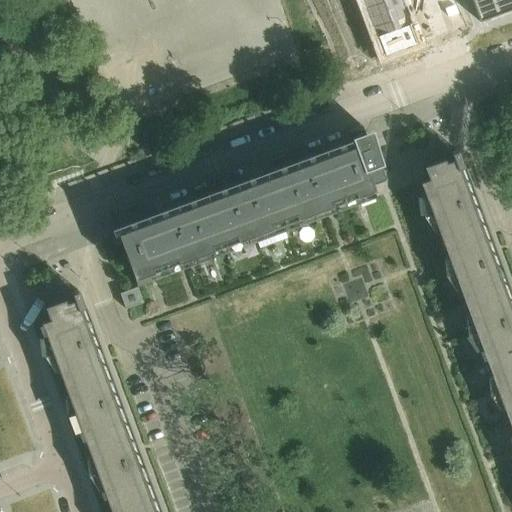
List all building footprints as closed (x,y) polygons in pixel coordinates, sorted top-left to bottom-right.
[(400,0),(362,0),(369,17),(402,5),(400,0)] [(470,0),(478,21),(499,13),(494,0),(470,0)] [(511,0),(494,0),(499,13),(511,8),(511,0)] [(464,3),(453,7),(456,15),(467,11),(464,3)] [(402,5),(369,17),(376,36),(409,24),(402,5)] [(409,24),(376,36),(384,56),(417,44),(409,24)] [(137,286),(376,197),(370,182),(383,177),(378,164),(380,164),(372,142),(118,236),(137,286)] [(511,315),(458,168),(463,166),(457,150),(450,153),(448,147),(437,151),(441,160),(423,166),(428,179),(419,182),(511,433),(511,315)] [(138,286),(128,290),(120,293),(126,310),(145,303),(138,286)] [(59,291),(62,300),(44,307),(49,319),(40,322),(110,511),(153,511),(79,309),(84,307),(78,290),(71,293),(69,287),(59,291)]
